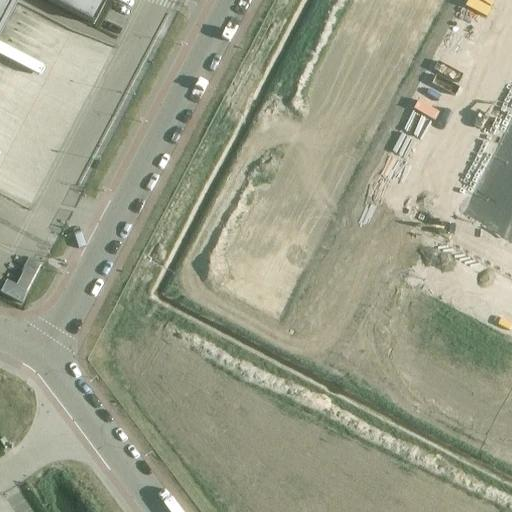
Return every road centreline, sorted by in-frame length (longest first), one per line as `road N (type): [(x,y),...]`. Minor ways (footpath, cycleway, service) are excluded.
road 1 (unclassified): [(42,356),(234,0)]
road 2 (unclassified): [(159,511),(42,356)]
road 3 (unknown): [(0,209),(20,201),(37,178),(96,221)]
